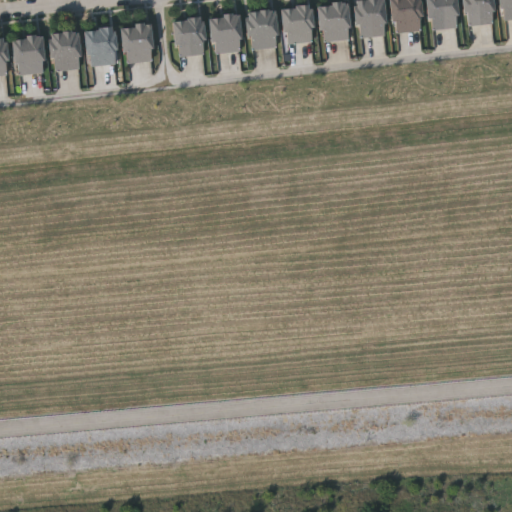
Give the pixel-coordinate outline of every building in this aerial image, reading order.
[(355,2),(373,0),(382,0),(387,36),(359,39),(355,2)] [(393,34),(390,0),(419,0),(422,31),(393,34)] [(455,0),(459,27),(430,31),(426,0),(455,0)] [(493,0),(495,24),(466,26),(463,0),(493,0)] [(511,20),(502,22),(498,0),(511,0),(511,20)] [(318,6),(347,4),(350,40),(321,42),(318,6)] [(281,9),(311,6),(314,42),(285,45),(281,9)] [(248,13),(275,11),(277,48),(250,50),(248,13)] [(242,51),(213,54),(209,19),(238,16),(242,51)] [(177,58),(173,22),(201,19),(205,55),(177,58)] [(121,28),(150,25),(153,61),(124,64),(121,28)] [(113,29),(117,64),(88,67),(84,32),(113,29)] [(49,35),(77,32),(81,69),(53,72),(49,35)] [(44,74),(16,76),(13,39),(42,37),(44,74)] [(0,75),(0,40),(5,40),(8,75),(0,75)]
